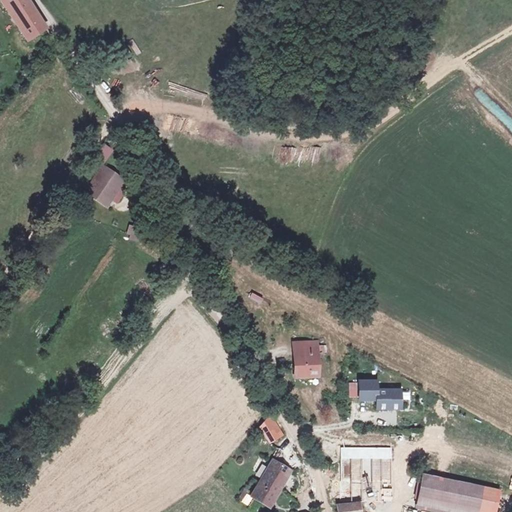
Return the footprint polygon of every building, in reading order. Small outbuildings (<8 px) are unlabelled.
[(45,27),(26,0),(2,0),(10,9),(29,38),(45,27)] [(102,145),(96,159),(107,163),(113,149),(102,145)] [(309,152),(307,164),(315,164),(316,153),(309,152)] [(111,199),(123,181),(103,167),(91,185),(111,199)] [(111,199),(91,185),(87,192),(107,205),(111,199)] [(76,202),(79,197),(73,194),(70,199),(76,202)] [(140,229),(141,222),(135,221),(133,227),(139,229),(140,229)] [(137,236),(139,229),(133,227),(130,226),(127,234),(137,236)] [(145,237),(147,231),(140,229),(139,229),(137,236),(136,241),(143,243),(145,237)] [(315,342),(294,343),(294,355),(316,354),(315,342)] [(316,354),(294,355),(295,377),(317,376),(316,354)] [(401,390),(378,390),(378,381),(357,381),(358,404),(374,403),(374,412),(402,412),(401,390)] [(357,383),(348,383),(348,399),(357,399),(357,383)] [(257,426),(269,446),(284,437),(272,417),(257,426)] [(284,466),(290,456),(279,449),(272,460),(284,466)] [(269,508),(291,470),(284,466),(272,460),(252,494),(250,497),(269,508)] [(478,511),(483,487),(422,475),(415,508),(436,511),(478,511)] [(250,497),(252,494),(244,489),(240,497),(244,499),(246,495),(250,497)] [(351,504),(351,511),(361,511),(361,503),(351,504)]
